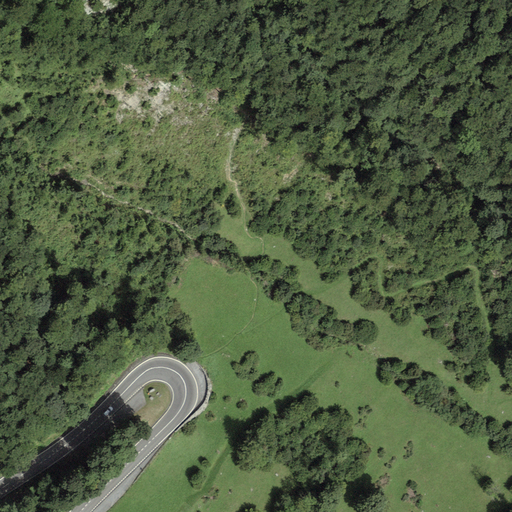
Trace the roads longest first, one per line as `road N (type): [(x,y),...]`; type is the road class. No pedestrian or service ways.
road 1 (primary): [(80,511),(176,415),(186,391),(173,370),(146,370),(66,445),(0,489)]
road 2 (track): [(186,511),(245,428),(296,391),(324,353)]
